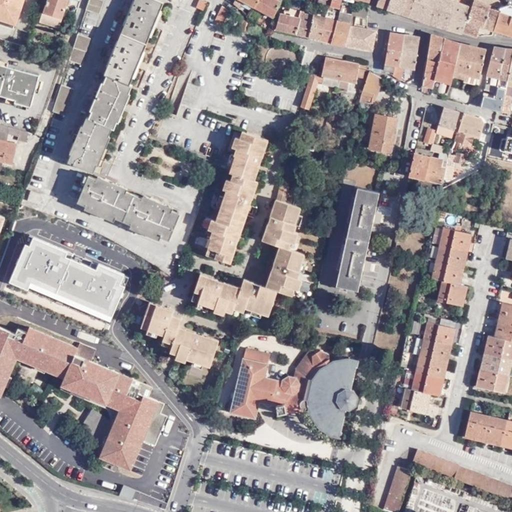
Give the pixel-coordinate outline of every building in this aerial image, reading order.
[(0,0),(0,18),(18,24),(17,27),(29,31),(39,0),(0,0)] [(48,0),(44,12),(45,13),(62,18),(64,13),(68,0),(48,0)] [(154,26),(164,0),(163,0),(133,0),(129,12),(124,11),(121,18),(126,20),(113,53),(108,52),(105,59),(112,62),(98,98),(95,96),(80,133),(76,132),(72,139),(77,141),(69,159),(96,170),(100,158),(114,126),(116,127),(123,109),(134,82),(131,82),(138,66),(154,26)] [(89,0),(88,6),(99,10),(102,0),(89,0)] [(234,0),(232,4),(238,8),(242,0),(234,0)] [(256,0),(254,6),(272,16),(279,2),(275,0),(256,0)] [(389,0),(377,0),(376,5),(387,8),(389,0)] [(389,0),(387,8),(400,12),(403,0),(389,0)] [(413,0),(403,0),(400,12),(408,16),(413,0)] [(413,0),(408,16),(430,23),(435,0),(413,0)] [(435,0),(430,23),(437,26),(446,28),(455,4),(457,0),(456,0),(435,0)] [(455,4),(446,28),(462,33),(463,31),(472,6),(457,0),(455,4)] [(479,1),(475,0),(473,0),(472,6),(463,31),(477,36),(479,25),(493,30),(498,11),(490,8),(491,5),(479,1)] [(511,0),(507,0),(506,6),(498,8),(498,11),(510,15),(511,16),(511,0)] [(223,27),(229,9),(221,6),(215,25),(223,27)] [(295,33),(308,37),(313,14),(305,12),(301,11),(290,8),(289,16),(298,18),(295,33)] [(313,14),(308,37),(319,40),(325,17),(317,15),(318,12),(315,11),(314,14),(313,14)] [(510,15),(498,11),(493,30),(505,33),(510,15)] [(356,15),(339,12),(336,20),(330,42),(346,46),(351,24),(354,24),(356,15)] [(62,18),(45,13),(43,22),(60,27),(62,18)] [(276,29),(295,33),(298,18),(289,16),(279,13),(276,29)] [(330,42),(336,20),(331,19),(325,17),(319,40),(330,42)] [(0,21),(17,27),(18,24),(0,18),(0,21)] [(246,21),(243,19),(240,32),(247,34),(250,24),(246,21)] [(376,29),(367,27),(354,24),(351,24),(346,46),(365,49),(373,50),(376,29)] [(80,30),(71,57),(83,61),(91,34),(80,30)] [(383,70),(393,72),(395,65),(403,67),(415,69),(419,36),(389,31),(383,70)] [(439,63),(445,38),(430,34),(429,37),(430,38),(427,58),(439,63)] [(256,36),(254,43),(272,48),(274,40),(256,36)] [(454,71),(460,43),(445,38),(439,63),(435,79),(451,83),(454,71)] [(486,48),(460,43),(454,71),(467,75),(480,77),(481,71),(486,48)] [(500,78),(506,49),(494,47),(487,75),(500,78)] [(511,54),(511,48),(506,49),(500,78),(503,78),(501,83),(500,86),(501,87),(505,88),(506,85),(511,54)] [(340,79),(344,61),(326,58),(321,75),(325,76),(324,78),(310,75),(301,107),(310,110),(319,82),(334,85),(337,86),(340,79)] [(435,79),(439,63),(427,58),(424,73),(422,85),(433,87),(435,79)] [(0,95),(32,105),(40,74),(1,62),(1,60),(0,59),(0,95)] [(366,65),(344,61),(340,79),(356,83),(358,77),(364,78),(366,66),(366,65)] [(393,72),(393,75),(401,79),(403,67),(395,65),(393,72)] [(383,78),(370,71),(363,91),(362,96),(359,103),(371,106),(374,95),(378,96),(383,78)] [(63,81),(55,109),(67,112),(75,85),(63,81)] [(444,97),(448,91),(436,84),(433,90),(444,97)] [(496,93),(498,86),(485,84),(484,90),(496,93)] [(421,91),(431,95),(433,87),(422,85),(421,91)] [(500,86),(498,86),(496,93),(495,97),(483,95),(481,108),(496,111),(501,111),(505,94),(505,88),(501,87),(500,86)] [(511,101),(511,94),(505,94),(501,111),(510,113),(511,101)] [(366,112),(371,106),(359,103),(358,110),(366,112)] [(460,112),(444,107),(439,125),(454,129),(460,112)] [(371,146),(391,150),(398,117),(378,113),(371,146)] [(464,113),(456,140),(470,145),(473,136),(487,140),(490,128),(483,126),(484,123),(481,119),(479,118),(464,113)] [(0,129),(9,132),(19,135),(20,129),(1,123),(0,126),(0,129)] [(485,158),(511,164),(511,135),(509,135),(511,126),(493,123),(485,158)] [(433,145),(437,130),(429,128),(425,142),(433,145)] [(0,138),(7,141),(9,132),(0,129),(0,138)] [(27,141),(30,131),(20,129),(19,135),(19,138),(27,141)] [(213,230),(213,232),(239,239),(241,234),(250,204),(249,204),(250,201),(251,198),(252,198),(257,181),(255,180),(259,168),(260,163),(259,163),(261,157),(262,157),(267,140),(242,131),(240,138),(237,148),(235,155),(232,165),(229,172),(233,173),(230,180),(227,189),(226,189),(224,196),(221,206),(217,220),(213,230)] [(302,134),(298,150),(305,152),(306,149),(309,136),(302,134)] [(310,135),(309,136),(306,149),(314,151),(316,145),(319,146),(321,138),(310,135)] [(349,149),(351,139),(343,137),(341,148),(349,149)] [(7,141),(0,138),(0,160),(3,161),(13,163),(17,143),(7,141)] [(449,154),(446,153),(439,152),(438,159),(414,153),(409,175),(435,181),(437,169),(445,171),(447,161),(449,154)] [(456,155),(449,154),(447,161),(462,164),(462,165),(464,166),(465,163),(464,162),(465,154),(457,153),(456,155)] [(462,164),(447,161),(445,171),(443,178),(452,180),(454,168),(462,170),(462,165),(462,164)] [(435,181),(442,182),(443,178),(445,171),(437,169),(435,181)] [(172,238),(183,210),(165,203),(166,199),(161,197),(155,195),(153,198),(117,184),(119,180),(114,178),(108,176),(106,179),(91,173),(80,200),(172,238)] [(280,184),(278,193),(286,196),(288,186),(282,184),(280,184)] [(376,211),(381,190),(357,184),(334,282),(359,288),(363,267),(367,268),(368,263),(369,259),(366,258),(375,219),(378,219),(379,216),(380,211),(376,211)] [(40,202),(43,195),(33,191),(30,198),(40,202)] [(278,193),(276,198),(285,201),(286,196),(278,193)] [(263,239),(268,241),(275,209),(299,214),(301,207),(285,201),(276,198),(273,210),(271,215),(271,217),(270,219),(269,222),(263,239)] [(260,285),(258,284),(255,295),(270,297),(277,298),(279,290),(287,293),(296,251),(290,249),(292,242),(295,231),(297,225),(296,225),(299,214),(275,209),(268,241),(281,245),(275,263),(276,263),(275,266),(274,269),(273,268),(268,286),(264,284),(261,283),(260,285)] [(460,283),(472,233),(443,226),(432,276),(442,279),(437,298),(462,305),(468,285),(460,283)] [(239,239),(213,232),(212,236),(208,247),(206,254),(230,261),(236,244),(237,245),(239,239)] [(296,251),(287,293),(294,295),(296,287),(299,277),(302,271),(300,270),(304,260),(305,253),(296,251)] [(200,273),(197,285),(225,295),(249,305),(252,295),(255,295),(258,284),(253,282),(253,281),(244,278),(241,286),(224,281),(224,282),(220,281),(216,280),(217,279),(200,273)] [(225,295),(197,285),(193,299),(199,302),(208,305),(215,307),(216,306),(226,309),(233,311),(234,308),(235,303),(246,306),(248,307),(249,305),(225,295)] [(252,295),(249,305),(248,307),(252,308),(261,311),(264,312),(270,297),(255,295),(252,295)] [(277,298),(270,297),(264,312),(271,315),(277,298)] [(511,303),(503,301),(494,335),(488,333),(475,384),(503,392),(511,358),(511,303)] [(187,358),(194,361),(204,364),(211,366),(220,340),(203,334),(202,335),(198,334),(196,333),(196,332),(180,327),(183,318),(173,315),(175,310),(165,307),(151,303),(143,328),(149,330),(160,333),(165,335),(164,341),(174,344),(172,348),(172,352),(179,354),(188,357),(187,358)] [(261,311),(252,308),(250,313),(260,316),(261,311)] [(429,321),(424,338),(420,354),(412,387),(405,386),(400,405),(427,412),(432,393),(440,395),(457,328),(429,321)] [(156,445),(168,416),(162,413),(166,404),(149,397),(153,387),(76,355),(79,348),(30,327),(28,332),(19,329),(17,333),(0,326),(0,394),(2,395),(17,358),(65,378),(60,389),(108,409),(112,419),(97,454),(132,469),(144,440),(156,445)] [(420,354),(424,338),(419,337),(415,353),(420,354)] [(232,410),(256,416),(260,399),(278,404),(279,411),(287,410),(287,409),(302,406),(302,407),(309,406),(310,410),(309,411),(311,412),(318,423),(319,425),(331,433),(331,434),(334,435),(341,436),(342,431),(341,431),(347,407),(351,408),(357,403),(359,396),(355,389),(352,388),(358,365),(359,365),(361,359),(351,357),(350,356),(349,357),(336,359),(334,358),(333,360),(331,361),(330,353),(322,348),(319,350),(318,349),(317,350),(312,347),(297,368),(301,371),(298,376),(295,376),(294,375),(290,374),(284,378),(283,380),(266,376),(269,362),(257,359),(259,350),(247,348),(245,356),(245,355),(232,410)] [(511,420),(470,410),(463,435),(511,447),(511,420)] [(84,426),(102,435),(110,420),(91,411),(84,426)] [(511,498),(511,484),(462,465),(417,447),(413,460),(511,498)] [(395,511),(399,511),(411,470),(397,465),(382,508),(395,511)]
